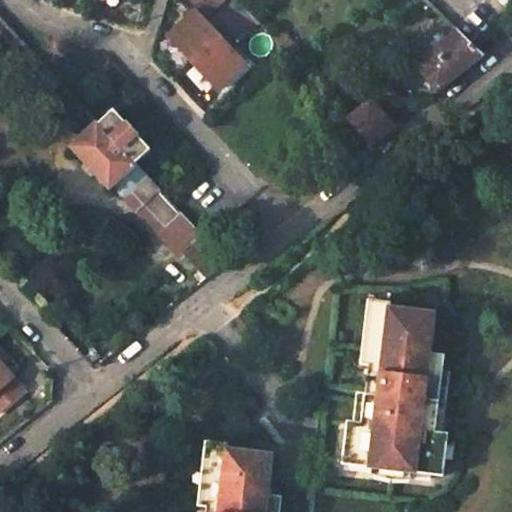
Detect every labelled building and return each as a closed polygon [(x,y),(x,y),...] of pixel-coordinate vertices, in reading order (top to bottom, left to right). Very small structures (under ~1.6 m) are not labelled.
[(94,0),(98,1),(98,0),(125,0),(134,9),(144,0),(94,0)] [(235,1),(234,0),(193,0),(214,21),(235,1)] [(511,2),(511,0),(498,0),(506,8),(511,2)] [(174,51),(226,103),(254,77),(202,23),(174,51)] [(482,56),(454,28),(453,30),(412,69),(436,93),(482,56)] [(307,60),(280,31),(271,39),(298,68),(307,60)] [(23,42),(17,36),(1,50),(7,57),(23,42)] [(393,127),(369,101),(347,121),(356,132),(370,146),(393,127)] [(112,184),(124,198),(178,256),(181,252),(204,279),(225,261),(170,199),(135,162),(150,148),(114,108),(72,147),(110,187),(112,184)] [(356,132),(347,121),(340,126),(345,133),(349,131),(352,135),(356,132)] [(360,360),(369,361),(376,302),(383,303),(383,299),(367,297),(360,360)] [(347,421),(343,461),(441,471),(445,430),(440,430),(421,428),(424,397),(436,398),(439,365),(440,351),(429,349),(433,308),(383,303),(376,302),(369,361),(366,390),(362,422),(353,421),(347,421)] [(6,354),(0,348),(0,408),(25,386),(5,364),(0,359),(6,354)] [(10,359),(6,354),(0,359),(5,364),(10,359)] [(446,365),(439,365),(436,398),(424,397),(421,428),(440,430),(446,365)] [(366,390),(356,389),(353,421),(362,422),(366,390)] [(200,505),(209,506),(217,446),(222,447),(223,442),(208,440),(200,505)] [(278,511),(278,509),(280,495),(269,494),(273,453),(222,447),(217,446),(209,506),(208,511),(278,511)]
